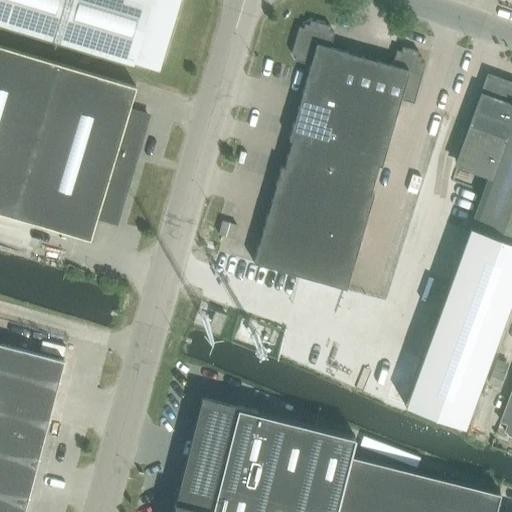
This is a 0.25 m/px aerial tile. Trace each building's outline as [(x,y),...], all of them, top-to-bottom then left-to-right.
[(0,0),(0,24),(132,64),(150,69),(162,62),(180,0),(0,0)] [(284,168),(281,167),(253,263),(346,290),(373,193),(371,193),(378,166),(381,166),(400,100),(414,103),(425,64),(420,62),(422,58),(417,57),(418,52),(402,47),(401,52),(396,51),(392,66),(329,48),(334,33),(329,32),(330,27),(311,22),(309,26),(305,25),(304,29),(299,28),(292,55),(296,56),(295,60),(310,65),(289,140),(292,141),(284,168)] [(0,213),(89,240),(96,217),(115,223),(147,115),(128,110),(135,87),(0,46),(0,213)] [(489,176),(405,406),(463,427),(511,293),(511,85),(488,77),(457,164),(489,176)] [(222,221),(218,234),(233,238),(237,226),(222,221)] [(215,311),(208,329),(219,334),(226,315),(215,311)] [(252,329),(241,325),(237,335),(248,339),(252,329)] [(0,344),(0,511),(24,511),(64,361),(0,344)] [(192,391),(200,362),(189,359),(182,388),(192,391)] [(492,369),(488,382),(499,386),(504,374),(492,369)] [(511,383),(498,421),(505,423),(502,430),(505,431),(507,434),(509,436),(511,436),(511,383)] [(495,511),(500,493),(351,455),(355,437),(257,412),(257,410),(238,405),(202,396),(175,502),(174,506),(179,507),(177,511),(495,511)]
